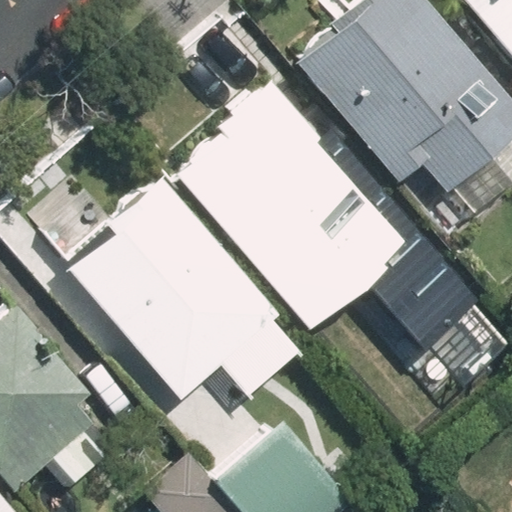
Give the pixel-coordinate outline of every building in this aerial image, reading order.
[(507,116),(398,0),(332,0),(267,61),(380,182),(404,159),(455,213),(511,159),(511,139),(498,124),(507,116)] [(511,0),(441,0),(503,68),(511,59),(511,0)] [(384,244),(246,84),(151,165),(289,325),(384,244)] [(284,344),(139,172),(95,209),(80,192),(46,221),(65,244),(42,264),(157,401),(173,388),(221,445),(186,475),(216,511),(311,511),(324,502),(230,390),(284,344)] [(430,252),(383,293),(463,383),(509,342),(430,252)] [(0,309),(0,482),(20,463),(46,490),(92,447),(52,405),(72,386),(0,309)] [(124,484),(147,511),(215,511),(164,450),(124,484)]
